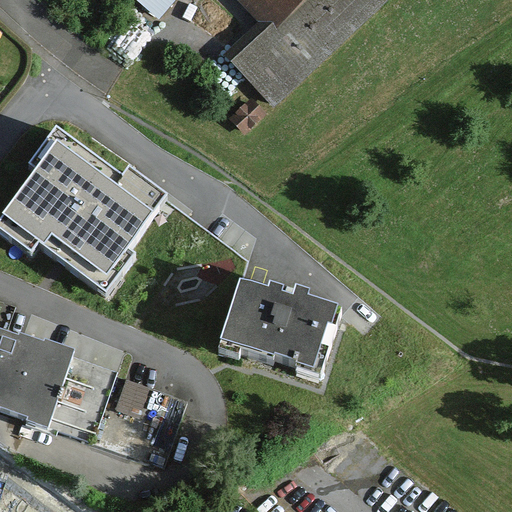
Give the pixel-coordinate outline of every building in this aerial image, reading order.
[(181,0),(118,0),(152,31),(181,0)] [(388,0),(233,0),(262,31),(224,67),(268,114),(389,1),(388,0)] [(246,107),(226,127),(240,141),(260,121),(246,107)] [(124,186),(57,136),(31,172),(38,177),(0,228),(0,235),(32,259),(39,250),(106,298),(134,260),(129,256),(166,206),(129,179),(124,186)] [(237,290),(219,351),(318,381),(337,320),(237,290)] [(182,409),(0,350),(0,421),(160,474),(182,409)] [(40,511),(16,496),(4,511),(40,511)]
